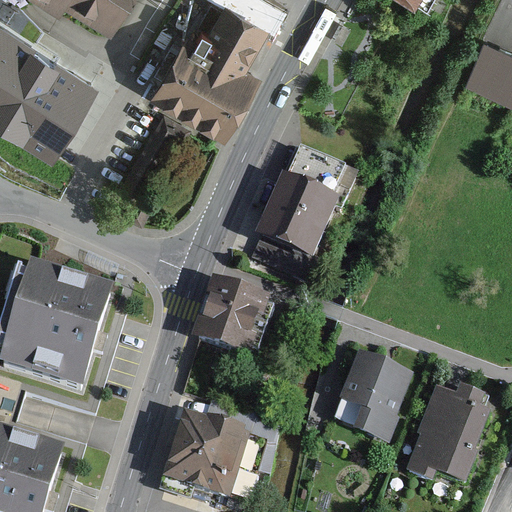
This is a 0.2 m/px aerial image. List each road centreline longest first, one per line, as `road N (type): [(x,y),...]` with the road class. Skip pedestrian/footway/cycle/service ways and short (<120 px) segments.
road 1 (residential): [(198,270),(511,376)]
road 2 (tertiary): [(198,270),(258,127),(328,0)]
road 3 (tertiary): [(121,511),(198,270)]
road 4 (residential): [(0,200),(28,203),(198,270)]
